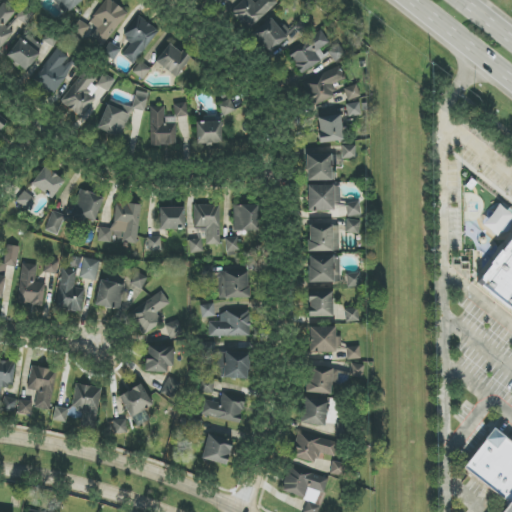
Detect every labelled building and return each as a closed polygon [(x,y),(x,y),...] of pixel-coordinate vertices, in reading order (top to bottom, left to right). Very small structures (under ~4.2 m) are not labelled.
[(53,0),(65,15),(83,0),(53,0)] [(106,0),(89,22),(97,28),(90,36),(103,46),(128,14),(110,0),(106,0)] [(279,0),(259,0),(258,2),(256,0),(245,0),(231,13),(247,30),(279,0)] [(0,50),(1,51),(12,31),(8,29),(18,12),(0,2),(0,50)] [(27,25),(34,12),(22,5),(15,18),(27,25)] [(159,31),(138,15),(122,36),(131,43),(122,55),(133,64),(159,31)] [(270,53),(287,37),(270,18),(252,34),(270,53)] [(326,60),(320,49),(328,44),(319,27),(308,33),(302,22),(293,26),(301,42),(287,50),(300,73),(326,60)] [(7,58),(28,72),(47,43),(53,47),(59,38),(48,31),(40,43),(24,32),(7,58)] [(190,58),(169,43),(156,62),(177,78),(190,58)] [(327,53),(336,62),(346,53),(337,43),(327,53)] [(54,95),(78,61),(71,57),(70,58),(58,50),(35,82),(54,95)] [(143,80),(151,69),(140,61),(132,72),(143,80)] [(345,78),(336,64),(303,87),(316,107),(336,93),(332,87),(345,78)] [(81,117),(100,91),(92,85),(97,78),(84,70),(61,102),(81,117)] [(115,80),(104,73),(96,85),(108,92),(115,80)] [(361,96),(356,85),(344,89),(348,101),(361,96)] [(145,111),(148,93),(135,91),(133,109),(145,111)] [(98,129),(120,138),(132,111),(110,101),(98,129)] [(174,104),(175,118),(188,116),(186,102),(174,104)] [(221,141),(227,142),(227,129),(234,129),(235,102),(222,102),(221,141)] [(347,116),(362,116),(361,103),(346,104),(347,116)] [(342,121),(348,121),(347,112),(318,113),(319,142),(343,142),(342,121)] [(197,144),(221,143),(220,121),(196,122),(197,144)] [(306,181),(334,181),(334,166),(342,166),(342,159),(356,159),(355,146),(342,146),(342,154),(306,154),(306,181)] [(65,181),(44,167),(31,185),(52,199),(65,181)] [(308,186),(308,212),(335,211),(334,204),(340,204),(340,185),(308,186)] [(103,198),(80,190),(71,217),(52,211),(46,231),(59,235),(64,218),(83,224),(85,218),(96,221),(103,198)] [(16,202),(27,210),(35,199),(23,191),(16,202)] [(472,238),(511,269),(511,197),(507,194),(500,203),(490,195),(479,209),(489,217),(472,238)] [(348,217),(361,215),(359,202),(346,204),(348,217)] [(137,244),(140,205),(116,203),(113,229),(98,227),(97,242),(112,243),(113,233),(123,234),(122,243),(137,244)] [(194,206),(194,229),(198,229),(198,239),(206,239),(206,245),(220,245),(220,205),(194,206)] [(259,231),(258,205),(234,206),(234,231),(259,231)] [(184,230),(185,208),(160,208),(159,229),(184,230)] [(360,221),(346,220),(346,233),(360,234),(360,221)] [(339,225),(307,226),(307,252),(339,251),(339,225)] [(148,238),(148,251),(161,251),(160,237),(148,238)] [(227,255),(240,253),(238,237),(225,238),(227,255)] [(511,237),(477,285),(511,310),(511,237)] [(203,252),(201,239),(188,240),(190,253),(203,252)] [(6,267),(17,267),(18,246),(5,246),(4,264),(0,263),(0,299),(3,300),(6,267)] [(340,256),(309,257),(309,283),(340,282),(340,256)] [(44,258),(43,273),(57,274),(58,259),(44,258)] [(96,282),(100,261),(83,258),(79,278),(96,282)] [(17,304),(43,307),(46,284),(35,282),(37,265),(22,264),(17,304)] [(213,266),(200,267),(201,279),(214,279),(213,266)] [(219,298),(248,299),(248,268),(219,268),(219,298)] [(82,311),(83,289),(75,289),(76,270),(59,269),(58,310),(82,311)] [(148,276),(136,270),(130,284),(142,290),(148,276)] [(347,287),(361,287),(361,273),(347,274),(347,287)] [(96,307),(120,310),(123,284),(99,281),(96,307)] [(333,317),(333,290),(308,291),(309,317),(333,317)] [(141,334),(162,323),(156,312),(170,305),(163,293),(128,312),(141,334)] [(250,336),(249,312),(216,313),(216,304),(201,305),(201,322),(208,322),(209,337),(250,336)] [(359,321),(358,308),(344,310),(346,323),(359,321)] [(183,336),(178,321),(165,325),(169,340),(183,336)] [(336,327),(310,327),(310,352),(336,353),(336,327)] [(249,353),(215,352),(215,343),(201,342),(201,355),(215,355),(215,368),(221,368),(221,379),(248,379),(249,353)] [(173,366),(174,347),(147,346),(146,372),(167,373),(168,366),(173,366)] [(360,359),(360,347),(347,347),(347,360),(360,359)] [(0,401),(0,402),(1,386),(13,387),(14,362),(0,361),(0,401)] [(362,378),(364,365),(352,363),(350,375),(362,378)] [(49,411),(57,371),(32,366),(27,389),(37,391),(34,408),(49,411)] [(331,394),(332,380),(350,381),(350,371),(307,368),(305,393),(331,394)] [(161,393),(173,400),(181,384),(169,377),(161,393)] [(214,392),(214,379),(201,378),(200,391),(214,392)] [(95,429),(102,389),(76,384),(72,409),(83,411),(81,426),(95,429)] [(131,417),(152,405),(141,384),(119,396),(131,417)] [(201,415),(240,423),(246,398),(222,394),(220,403),(205,400),(201,415)] [(2,411),(15,412),(16,399),(4,398),(2,411)] [(328,401),(303,399),(301,424),(326,426),(328,401)] [(33,402),(19,400),(17,414),(31,416),(33,402)] [(53,421),(67,423),(68,409),(55,407),(53,421)] [(127,420),(112,420),(112,440),(127,440),(127,420)] [(350,425),(338,423),(336,438),(348,439),(350,425)] [(511,439),(499,429),(468,469),(511,502),(511,500),(511,439)] [(335,457),(338,441),(297,432),(291,458),(317,463),(319,453),(335,457)] [(226,466),(233,442),(208,434),(201,458),(226,466)] [(346,464),(333,461),(330,476),(343,479),(346,464)] [(318,511),(331,479),(290,465),(281,490),(308,500),(303,511),(318,511)]
